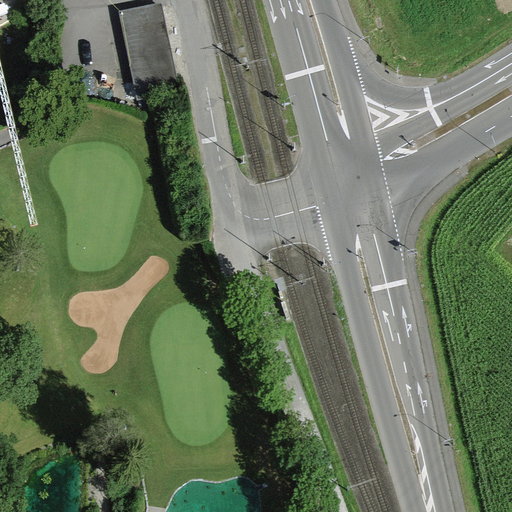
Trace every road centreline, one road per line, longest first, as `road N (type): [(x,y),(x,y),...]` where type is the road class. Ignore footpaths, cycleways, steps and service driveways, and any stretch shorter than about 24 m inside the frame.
road 1 (secondary): [(346,261),(417,511)]
road 2 (secondary): [(451,511),(395,285)]
road 3 (secondary): [(511,59),(443,96),(410,101),(373,89),(342,63)]
road 4 (secondary): [(511,66),(366,168)]
road 5 (secondary): [(285,31),(329,201)]
road 6 (secondary): [(285,31),(317,71),(348,155),(366,168)]
road 7 (secondary): [(395,285),(399,206),(456,150)]
road 8 (secondary): [(395,285),(366,168)]
